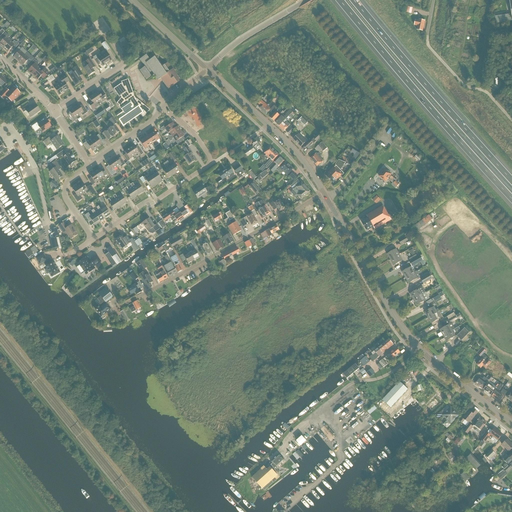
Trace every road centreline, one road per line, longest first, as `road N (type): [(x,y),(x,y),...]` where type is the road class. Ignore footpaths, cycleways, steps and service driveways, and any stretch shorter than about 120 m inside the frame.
road 1 (tertiary): [(511,424),(416,346),(327,199)]
road 2 (motorway): [(338,0),(511,199)]
road 3 (residential): [(109,312),(324,193)]
road 4 (motorway): [(511,180),(354,0)]
road 5 (residential): [(92,238),(208,165),(195,135),(161,110)]
road 6 (track): [(130,511),(0,349)]
road 7 (tertiary): [(324,193),(299,155),(206,69)]
road 8 (unclassified): [(511,120),(428,46),(433,0)]
road 9 (unclassified): [(206,69),(306,0)]
